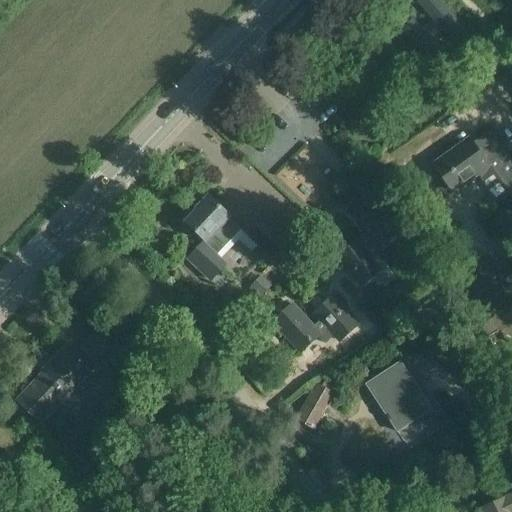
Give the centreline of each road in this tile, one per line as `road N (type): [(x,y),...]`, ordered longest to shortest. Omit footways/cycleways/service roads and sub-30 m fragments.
road 1 (unclassified): [(80,216),(212,349),(338,511)]
road 2 (secondary): [(80,216),(284,0)]
